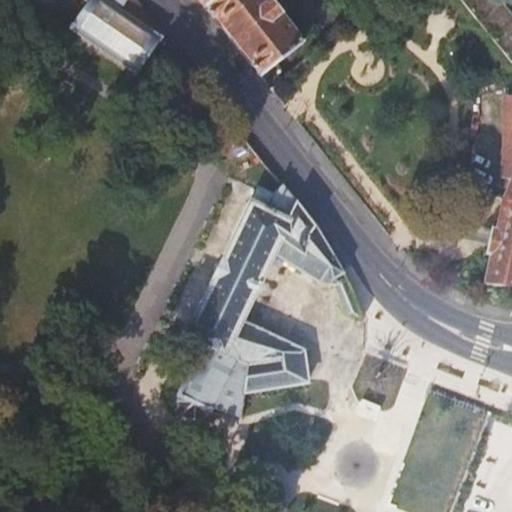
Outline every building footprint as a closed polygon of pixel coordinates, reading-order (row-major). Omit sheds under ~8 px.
[(139,72),(165,35),(135,0),(84,0),(87,3),(72,25),(80,31),(139,72)] [(268,0),(214,0),(206,7),(213,17),(261,77),(303,43),(268,0)] [(461,0),(511,66),(511,15),(499,0),(461,0)] [(489,260),(482,290),(511,297),(511,95),(503,95),(501,176),(511,178),(502,198),(501,200),(495,232),(490,232),(486,249),(484,258),(489,260)] [(341,314),(363,319),(341,268),(315,225),(282,184),(272,192),(259,186),(180,349),(196,357),(178,394),(182,412),(194,418),(213,407),(242,416),(245,392),(308,381),(303,350),(242,322),(274,254),(318,280),(335,285),(340,299),(336,304),(341,314)]
